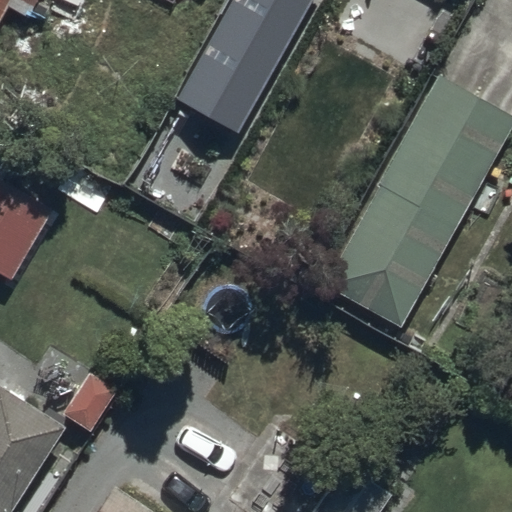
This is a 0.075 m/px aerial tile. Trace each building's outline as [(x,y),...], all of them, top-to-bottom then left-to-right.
[(306,0),(228,0),(176,95),(235,128),(306,0)] [(402,320),(511,113),(511,103),(440,65),(326,280),(402,320)] [(0,262),(11,269),(50,199),(0,170),(0,262)] [(92,361),(65,401),(98,423),(125,384),(92,361)] [(0,511),(3,511),(65,414),(3,375),(0,379),(0,511)] [(258,511),(375,511),(395,483),(284,407),(227,491),(258,511)] [(171,511),(117,475),(91,511),(171,511)]
